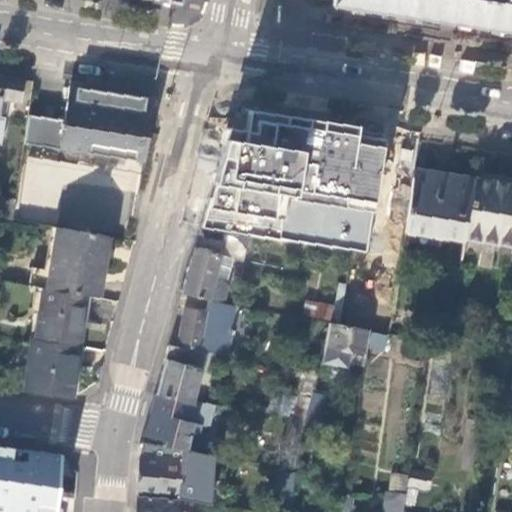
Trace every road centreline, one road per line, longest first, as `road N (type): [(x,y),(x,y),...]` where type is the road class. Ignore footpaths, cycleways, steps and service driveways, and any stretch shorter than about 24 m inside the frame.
road 1 (tertiary): [(214,56),(117,434)]
road 2 (primary): [(345,77),(511,102)]
road 3 (primary): [(214,56),(176,41),(76,36)]
road 4 (primary): [(76,36),(153,57),(214,56)]
road 5 (primary): [(214,56),(244,72),(345,77)]
road 6 (primary): [(345,77),(303,60),(214,56)]
